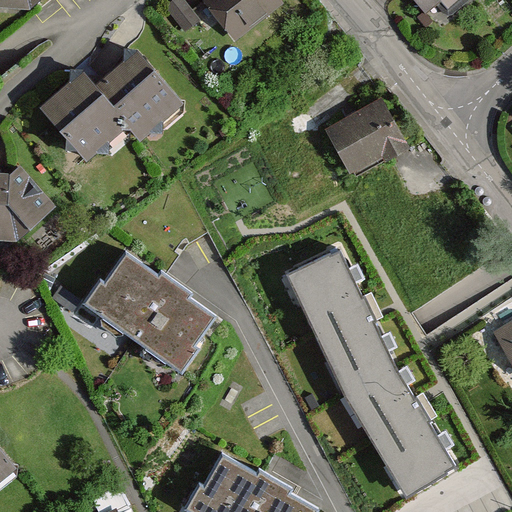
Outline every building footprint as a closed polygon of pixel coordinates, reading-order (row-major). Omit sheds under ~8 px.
[(0,0),(0,6),(34,9),(45,0),(0,0)] [(186,0),(162,0),(161,1),(190,36),(214,16),(235,41),(281,2),(278,0),(193,0),(189,3),(186,0)] [(415,0),(435,24),(465,0),(415,0)] [(79,67),(37,103),(85,159),(128,121),(144,140),(183,106),(134,49),(93,84),(79,67)] [(382,92),(323,127),(352,175),(411,140),(382,92)] [(6,174),(0,173),(0,239),(19,240),(59,207),(19,165),(6,174)] [(125,249),(84,306),(183,373),(222,319),(125,249)] [(339,250),(288,275),(346,398),(407,498),(457,468),(395,368),(339,250)] [(511,310),(486,327),(511,366),(511,310)] [(0,477),(17,463),(0,442),(0,477)] [(305,511),(225,454),(185,508),(191,511),(305,511)]
